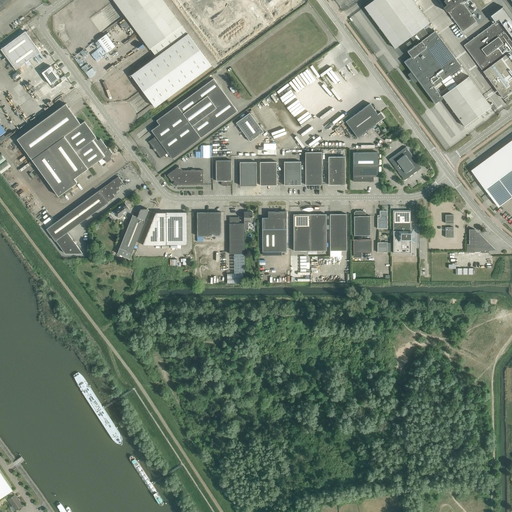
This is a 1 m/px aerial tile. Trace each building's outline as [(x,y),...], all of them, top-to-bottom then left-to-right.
[(10,0),(0,0),(0,11),(6,8),(4,5),(10,0)] [(131,75),(155,107),(212,65),(163,0),(114,0),(150,49),(150,48),(156,56),(131,75)] [(179,0),(223,58),(291,9),(284,0),(179,0)] [(449,90),(442,96),(464,126),(491,106),(469,76),(457,85),(450,75),(462,66),(436,30),(425,38),(419,30),(430,22),(413,0),(373,0),(364,7),(395,48),(410,36),(416,45),(407,51),(412,57),(405,62),(435,103),(442,98),(434,86),(442,81),(449,90)] [(439,0),(444,6),(443,7),(447,12),(448,11),(462,31),(476,21),(463,3),(467,0),(439,0)] [(511,36),(499,19),(464,45),(503,98),(511,90),(511,36)] [(40,52),(40,51),(25,31),(1,49),(4,53),(5,55),(6,56),(16,69),(40,52)] [(106,34),(98,40),(107,53),(115,46),(106,34)] [(58,76),(47,84),(52,92),(64,84),(58,76)] [(156,136),(149,141),(149,142),(149,141),(154,148),(154,150),(156,151),(161,157),(160,158),(161,158),(168,152),(172,159),(201,138),(237,110),(213,78),(157,120),(160,124),(151,130),(156,136)] [(98,140),(96,137),(84,121),(81,124),(66,103),(17,139),(59,195),(77,182),(74,178),(88,168),(104,156),(107,161),(112,158),(111,156),(111,154),(113,153),(109,148),(109,149),(101,138),(98,140)] [(346,121),(358,137),(377,123),(376,123),(385,117),(381,112),(378,114),(370,103),(346,121)] [(236,123),(251,142),(264,132),(250,113),(236,123)] [(511,140),(472,170),(476,175),(477,177),(478,176),(479,178),(478,178),(499,207),(511,198),(511,197),(511,140)] [(389,159),(405,180),(419,169),(419,168),(419,166),(420,166),(406,147),(389,159)] [(305,152),(306,185),(322,184),(322,152),(305,152)] [(353,152),(353,164),(353,181),(374,181),(373,176),(378,176),(378,152),(353,152)] [(329,156),(329,184),(345,184),(345,156),(329,156)] [(221,184),(230,185),(231,180),(232,180),(231,160),(216,160),(216,180),(221,180),(221,184)] [(260,162),(260,180),(260,185),(277,185),(277,161),(260,162)] [(284,161),(284,185),(301,185),(301,161),(284,161)] [(240,162),(240,180),(240,185),(257,185),(257,162),(240,162)] [(173,184),(177,186),(177,185),(203,184),(203,170),(182,170),(179,166),(167,175),(173,183),(173,184)] [(107,202),(115,196),(113,194),(114,193),(116,193),(116,191),(120,189),(118,187),(123,183),(118,176),(46,229),(55,241),(56,241),(65,253),(82,253),(68,232),(108,203),(107,202)] [(113,211),(112,212),(112,214),(114,215),(116,214),(119,218),(126,212),(130,209),(126,204),(126,203),(125,202),(124,202),(114,210),(113,210),(113,211)] [(117,253),(125,256),(130,258),(132,253),(149,210),(148,209),(140,209),(137,216),(133,215),(131,219),(117,253)] [(393,236),(393,253),(411,252),(411,241),(412,241),(412,243),(415,243),(415,228),(410,228),(410,210),(393,210),(393,236)] [(268,217),(262,217),(262,251),(286,251),(286,211),(268,211),(268,217)] [(354,216),(354,235),(370,235),(370,216),(366,216),(366,212),(364,211),(356,211),(354,212),(354,216)] [(380,217),(377,217),(377,228),(387,228),(387,211),(380,211),(380,217)] [(156,212),(143,244),(167,244),(172,244),(187,244),(187,217),(187,212),(167,212),(156,212)] [(209,236),(209,212),(197,212),(197,236),(209,236)] [(221,212),(209,212),(209,236),(221,236),(221,212)] [(244,223),(239,223),(239,217),(229,217),(229,223),(229,228),(230,254),(245,253),(245,230),(248,230),(248,222),(252,222),(252,212),(244,212),(244,223)] [(310,250),(310,214),(294,214),(294,250),(310,250)] [(326,214),(310,214),(310,250),(327,250),(326,214)] [(347,214),(330,214),(330,219),(330,250),(330,256),(342,256),(341,250),(347,250),(347,219),(347,214)] [(446,215),(446,223),(454,223),(453,215),(446,215)] [(102,226),(93,227),(94,240),(103,240),(102,226)] [(446,227),(446,237),(454,237),(454,227),(446,227)] [(469,243),(467,243),(467,252),(469,252),(488,252),(488,250),(488,244),(484,244),(484,240),(485,239),(479,233),(474,229),(469,229),(469,243)] [(354,239),(354,244),(354,252),(372,252),(372,239),(354,239)] [(378,242),(378,252),(388,252),(388,242),(378,242)] [(0,498),(13,490),(0,470),(0,498)] [(11,491),(6,495),(9,499),(8,499),(15,509),(16,510),(23,505),(22,504),(15,494),(14,495),(11,491)] [(64,511),(59,503),(54,506),(58,511),(64,511)]
